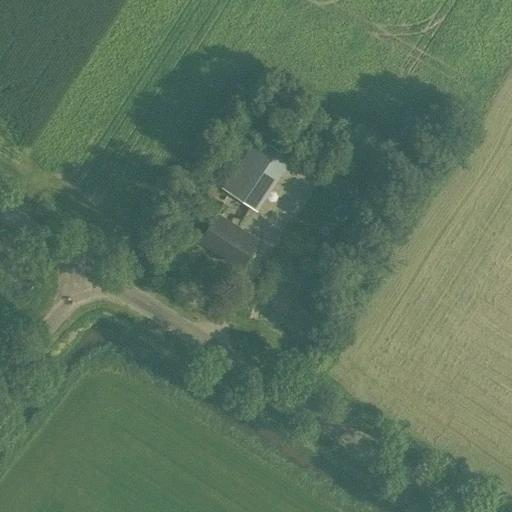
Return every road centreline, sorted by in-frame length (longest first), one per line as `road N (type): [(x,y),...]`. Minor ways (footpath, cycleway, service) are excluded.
road 1 (unclassified): [(491,511),(89,267)]
road 2 (unclassified): [(0,386),(89,267)]
